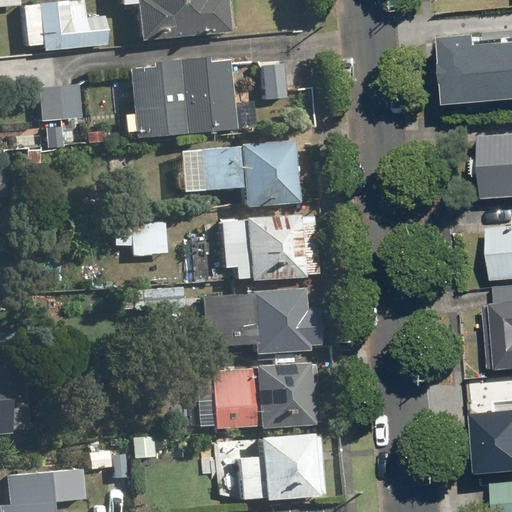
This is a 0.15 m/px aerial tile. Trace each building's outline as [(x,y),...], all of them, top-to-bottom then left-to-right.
[(61,0),(57,0),(34,2),(38,49),(104,43),(102,16),(63,19),(61,0)] [(115,0),(116,6),(131,4),(135,42),(227,31),(223,0),(115,0)] [(447,34),(454,102),(511,95),(511,39),(485,43),(484,30),(447,34)] [(278,59),(257,61),(260,95),(282,93),(278,59)] [(228,60),(121,70),(128,140),(235,130),(228,60)] [(74,84),(34,88),(37,119),(77,115),(74,84)] [(511,136),(482,139),(487,200),(511,198),(511,136)] [(291,142),(196,149),(198,190),(237,188),(238,208),(295,204),(291,142)] [(308,214),(216,220),(219,268),(229,268),(230,280),(312,274),(308,214)] [(162,220),(128,222),(130,255),(164,253),(162,220)] [(511,226),(491,228),(496,281),(511,280),(511,226)] [(511,366),(511,284),(494,286),(496,304),(486,305),(493,369),(511,366)] [(177,286),(129,288),(131,310),(178,307),(177,286)] [(299,288),(226,291),(229,346),(248,345),(249,354),(304,351),(304,346),(315,346),(313,308),(300,309),(299,288)] [(311,365),(208,371),(211,430),(315,424),(311,365)] [(511,406),(482,408),(487,468),(511,465),(511,406)] [(255,456),(233,458),(237,500),(320,494),(315,432),(253,437),(255,456)] [(11,504),(1,505),(1,511),(57,511),(57,502),(86,499),(84,469),(9,475),(11,504)] [(511,511),(511,481),(492,483),(494,511),(511,511)]
